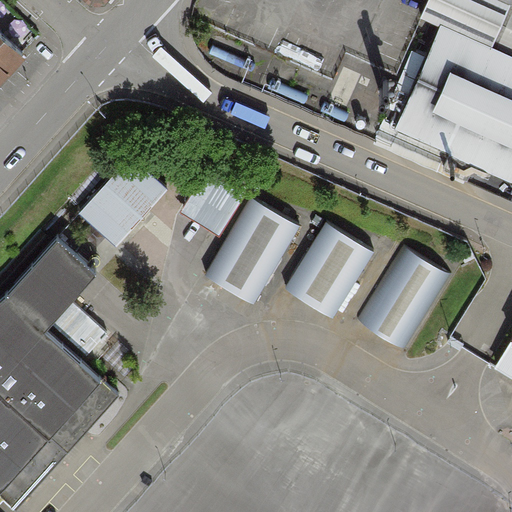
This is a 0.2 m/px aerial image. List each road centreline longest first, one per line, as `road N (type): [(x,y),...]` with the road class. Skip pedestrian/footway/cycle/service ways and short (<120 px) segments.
road 1 (unclassified): [(511,227),(107,36)]
road 2 (primary): [(0,154),(107,36)]
